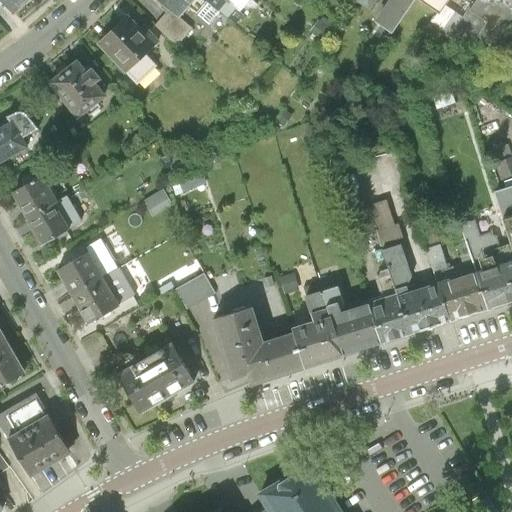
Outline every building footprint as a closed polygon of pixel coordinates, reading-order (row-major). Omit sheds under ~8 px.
[(4,0),(15,11),(27,0),(4,0)] [(206,0),(162,0),(171,7),(180,15),(187,7),(208,25),(220,12),(206,0)] [(206,0),(220,12),(228,19),(238,8),(228,0),(206,0)] [(376,0),(355,0),(354,1),(370,11),(376,0)] [(415,0),(389,0),(376,20),(394,32),(415,0)] [(445,4),(447,0),(419,0),(439,13),(445,4)] [(494,50),(511,23),(511,0),(475,0),(469,9),(486,21),(476,37),(494,50)] [(456,12),(445,4),(439,13),(423,35),(435,43),(456,12)] [(180,15),(171,7),(154,25),(178,47),(195,28),(180,15)] [(464,17),(456,12),(435,43),(445,50),(461,27),(476,37),(486,21),(469,9),(464,17)] [(128,13),(97,43),(138,85),(158,65),(147,53),(160,40),(144,24),(141,27),(128,13)] [(329,27),(319,19),(310,31),(320,38),(329,27)] [(511,42),(501,60),(511,66),(511,42)] [(57,73),(47,81),(77,118),(107,95),(97,82),(103,77),(94,65),(88,70),(78,57),(67,66),(65,63),(55,70),(57,73)] [(449,85),(433,90),(438,108),(454,103),(449,85)] [(293,115),(283,108),(274,120),(284,127),(293,115)] [(14,120),(0,127),(0,161),(29,145),(14,120)] [(511,156),(499,162),(504,178),(511,175),(511,156)] [(44,173),(12,191),(27,219),(56,202),(59,200),(44,173)] [(511,193),(499,198),(506,218),(511,216),(511,193)] [(370,204),(398,292),(410,288),(408,284),(413,276),(402,244),(406,242),(400,223),(396,224),(388,199),(370,204)] [(70,228),(56,202),(27,219),(42,244),(70,228)] [(462,226),(476,267),(490,309),(511,301),(511,242),(485,252),(475,221),(462,226)] [(178,242),(148,256),(156,272),(186,258),(178,242)] [(428,247),(438,279),(452,275),(441,243),(428,247)] [(90,252),(58,270),(72,295),(104,277),(90,252)] [(438,279),(452,321),(490,309),(476,267),(452,275),(438,279)] [(205,272),(176,289),(188,309),(217,293),(205,272)] [(295,273),(280,277),(285,294),(300,290),(295,273)] [(272,276),(264,279),(267,288),(275,285),(272,276)] [(104,277),(72,295),(88,324),(121,306),(104,277)] [(452,321),(438,279),(410,288),(398,292),(411,334),(452,321)] [(304,286),(307,295),(324,290),(321,280),(304,286)] [(341,284),(324,290),(346,354),(384,341),(372,301),(344,310),(341,302),(346,300),(341,284)] [(294,326),(296,331),(307,366),(346,354),(324,290),(307,295),(315,320),(294,326)] [(398,292),(372,301),(384,341),(411,334),(398,292)] [(255,306),(214,319),(232,377),(251,371),(255,383),(307,366),(296,331),(266,341),(255,306)] [(0,387),(27,372),(8,338),(0,342),(0,387)] [(112,361),(141,412),(197,380),(175,341),(131,366),(124,354),(112,361)] [(0,421),(32,477),(73,454),(37,393),(1,414),(0,414),(0,421)] [(0,453),(0,473),(10,466),(0,453)] [(269,511),(345,511),(315,461),(258,493),(269,511)]
